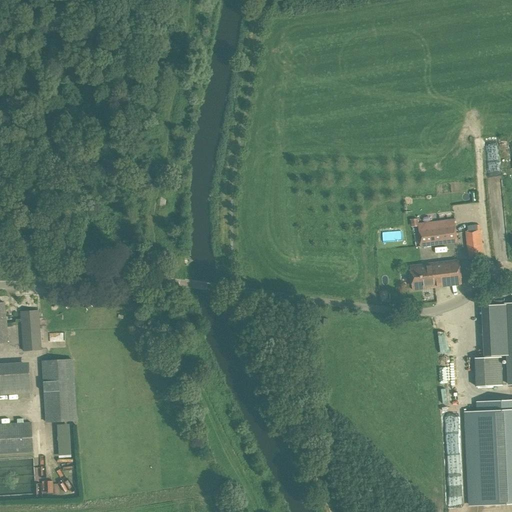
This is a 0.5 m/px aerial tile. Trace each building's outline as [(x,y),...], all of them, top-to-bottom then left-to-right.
[(456,243),(454,223),(443,224),(443,222),(436,223),(437,225),(418,227),(420,247),(456,243)] [(469,260),(484,258),(479,224),(466,226),(467,231),(465,231),(469,260)] [(458,261),(427,265),(409,267),(412,290),(461,284),(458,261)] [(507,355),(504,305),(482,306),(485,356),(507,355)] [(23,351),(41,349),(38,317),(21,319),(23,351)] [(59,339),(59,330),(45,331),(45,339),(59,339)] [(502,385),(501,357),(475,358),(476,387),(502,385)] [(46,422),(75,420),(76,420),(72,359),(42,361),(46,422)] [(28,363),(0,364),(0,393),(29,392),(28,363)] [(471,505),(511,502),(511,399),(476,402),(477,411),(466,412),(471,505)] [(17,423),(0,423),(0,454),(33,452),(31,422),(23,423),(23,418),(17,419),(17,423)]
